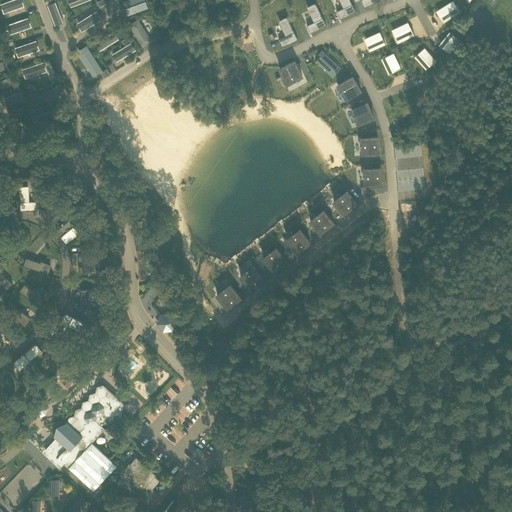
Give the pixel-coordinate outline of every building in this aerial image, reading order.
[(0,5),(3,13),(24,5),(21,0),(9,0),(0,3),(0,5)] [(144,0),(128,0),(122,2),(127,16),(148,9),(144,0)] [(350,0),(339,0),(343,8),(337,11),(340,19),(356,11),(350,0)] [(47,5),(55,26),(63,23),(55,2),(47,5)] [(316,2),(307,6),(314,22),(308,25),(311,33),(327,25),(316,2)] [(456,5),(439,15),(443,22),(460,12),(456,5)] [(97,10),(77,23),(82,32),(102,19),(97,10)] [(7,24),(10,33),(31,25),(28,16),(7,24)] [(287,16),(278,20),(285,36),(279,39),(282,47),(298,39),(287,16)] [(143,47),(152,41),(138,19),(129,24),(143,47)] [(414,35),(410,27),(394,35),(398,43),(414,35)] [(511,30),(509,27),(498,39),(503,44),(511,34),(511,30)] [(115,31),(95,43),(100,50),(119,38),(115,31)] [(454,35),(443,48),(449,53),(460,40),(454,35)] [(122,40),(124,45),(131,41),(128,36),(122,40)] [(158,36),(152,40),(155,46),(161,42),(158,36)] [(382,36),(366,43),(370,51),(385,44),(382,36)] [(39,48),(36,39),(14,47),(17,56),(39,48)] [(131,43),(112,54),(116,61),(136,50),(131,43)] [(86,47),(78,52),(93,77),(102,72),(86,47)] [(425,47),(419,53),(430,66),(436,60),(425,47)] [(320,56),(316,60),(328,72),(332,68),(334,70),(339,65),(327,53),(322,58),(320,56)] [(394,53),(387,56),(394,72),(401,68),(394,53)] [(22,68),(25,77),(46,70),(43,61),(22,68)] [(295,61),(280,69),(287,84),(293,81),(294,83),(296,82),(295,81),(302,77),(295,61)] [(110,73),(107,69),(101,72),(104,77),(110,73)] [(9,76),(0,79),(0,88),(12,83),(9,76)] [(352,76),(337,85),(341,90),(340,91),(341,93),(342,92),(346,99),(361,90),(352,76)] [(41,94),(46,101),(64,90),(60,83),(41,94)] [(6,105),(23,98),(20,90),(3,98),(6,105)] [(404,92),(382,100),(385,107),(388,115),(390,123),(392,130),(392,132),(416,122),(410,107),(404,92)] [(368,102),(352,108),(354,115),(353,115),(354,117),(355,117),(358,124),(374,118),(368,102)] [(57,109),(32,116),(35,124),(59,117),(57,109)] [(361,145),(360,145),(360,147),(361,147),(362,155),(379,153),(378,137),(361,138),(361,145)] [(380,160),(363,160),(363,166),(361,166),(361,168),(363,168),(363,176),(380,176),(380,160)] [(29,185),(19,186),(20,210),(37,210),(36,201),(30,201),(29,185)] [(362,202),(351,188),(346,192),(345,191),(343,192),(344,193),(338,198),(348,212),(362,202)] [(337,220),(327,206),(322,210),(321,209),(319,211),(320,212),(314,217),(324,230),(337,220)] [(69,220),(56,231),(67,243),(80,233),(69,220)] [(316,241),(305,228),(300,232),(299,231),(297,232),(298,233),(292,238),(302,252),(316,241)] [(24,230),(7,250),(14,257),(31,237),(24,230)] [(290,260),(279,246),(274,250),(273,249),(271,251),(272,252),(266,257),(276,270),(290,260)] [(77,253),(73,253),(74,265),(78,265),(78,272),(95,271),(95,261),(92,262),(91,252),(77,253)] [(26,257),(24,265),(49,274),(51,266),(26,257)] [(265,278),(254,265),(249,269),(248,268),(247,269),(248,270),(241,275),(252,289),(265,278)] [(0,271),(0,282),(7,289),(13,283),(0,271)] [(25,284),(20,291),(41,306),(46,300),(25,284)] [(237,298),(227,284),(222,288),(221,287),(219,288),(220,289),(213,294),(224,308),(237,298)] [(71,288),(70,299),(75,300),(74,306),(90,308),(91,299),(88,299),(89,290),(71,288)] [(9,303),(4,310),(25,326),(30,319),(9,303)] [(65,313),(58,326),(66,330),(69,325),(82,332),(87,324),(65,313)] [(172,328),(175,321),(170,315),(162,316),(159,323),(164,329),(172,328)] [(0,319),(0,330),(14,341),(19,334),(0,319)] [(37,343),(14,362),(19,369),(42,350),(37,343)] [(101,396),(96,392),(93,393),(90,394),(89,401),(82,402),(82,405),(81,410),(75,411),(74,417),(67,418),(67,423),(62,428),(53,436),(56,439),(48,447),(46,450),(44,450),(43,453),(60,468),(65,464),(68,467),(69,468),(93,491),(117,467),(92,442),(105,429),(101,425),(104,424),(115,433),(120,428),(112,420),(113,415),(118,414),(121,415),(123,409),(124,403),(120,399),(110,390),(106,394),(101,396)] [(35,402),(33,405),(32,409),(33,413),(37,416),(41,416),(45,415),(48,411),(48,407),(46,403),(43,401),(39,400),(35,402)] [(135,450),(139,453),(142,449),(133,440),(127,446),(133,452),(135,450)] [(123,470),(136,482),(131,488),(144,499),(145,498),(151,503),(159,493),(153,488),(160,480),(155,476),(156,474),(140,460),(138,462),(135,459),(130,463),(123,470)] [(51,502),(60,502),(60,479),(52,479),(51,502)] [(83,495),(66,511),(81,511),(91,503),(83,495)] [(33,500),(32,511),(41,511),(42,500),(33,500)]
